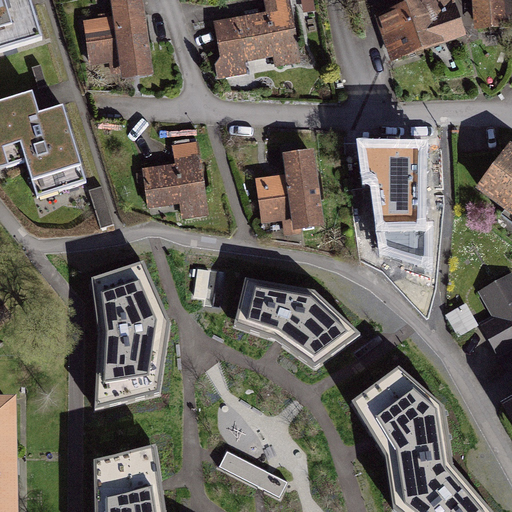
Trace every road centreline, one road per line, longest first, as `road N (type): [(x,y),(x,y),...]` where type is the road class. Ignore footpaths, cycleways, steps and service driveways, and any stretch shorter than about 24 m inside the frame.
road 1 (residential): [(511,118),(257,126),(231,120),(206,104),(194,81),(169,0)]
road 2 (residential): [(441,345),(511,466)]
